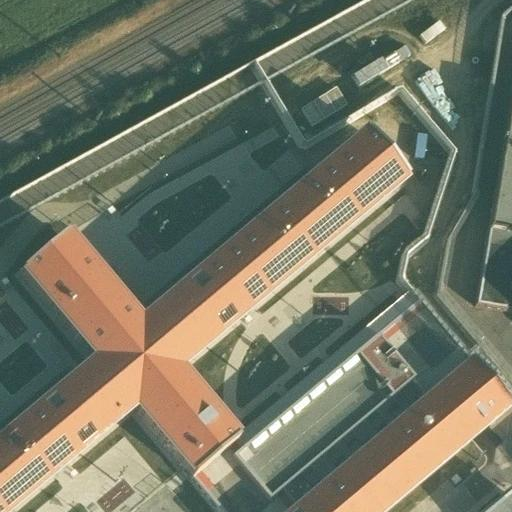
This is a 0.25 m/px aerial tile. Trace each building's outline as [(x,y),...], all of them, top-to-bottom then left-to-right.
[(511,321),(463,266),(416,301),(506,409),(511,404),(511,68),(478,28),(429,68),(511,164),(511,321)] [(353,78),(362,92),(417,56),(407,42),(353,78)] [(511,71),(505,112),(485,235),(473,309),(501,314),(511,247),(511,71)] [(337,88),(301,109),(311,128),(348,107),(337,88)] [(289,112),(229,149),(242,170),(302,133),(289,112)] [(92,365),(0,441),(0,511),(10,511),(131,411),(190,481),(234,444),(175,374),(403,183),(364,137),(136,328),(62,238),(18,276),(92,365)] [(190,481),(216,511),(295,511),(297,511),(282,492),(266,505),(229,462),(375,340),(417,304),(411,296),(408,298),(234,444),(190,481)] [(412,383),(409,385),(424,403),(470,366),(417,304),(375,340),(412,383)] [(266,505),(282,492),(409,385),(412,383),(375,340),(229,462),(266,505)] [(470,366),(424,403),(297,511),(295,511),(384,511),(507,410),(470,366)] [(511,511),(511,501),(508,497),(489,511),(511,511)]
